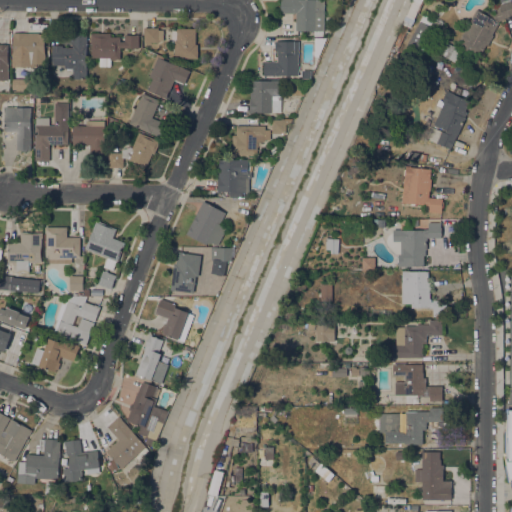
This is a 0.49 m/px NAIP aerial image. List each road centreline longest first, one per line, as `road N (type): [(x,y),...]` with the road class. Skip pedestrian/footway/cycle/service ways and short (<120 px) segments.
road 1 (residential): [(84,411),(241,10)]
road 2 (residential): [(482,511),(484,304),(475,222),(492,133),(511,91)]
road 3 (residential): [(241,10),(230,2),(1,0)]
road 4 (residential): [(169,200),(12,194)]
